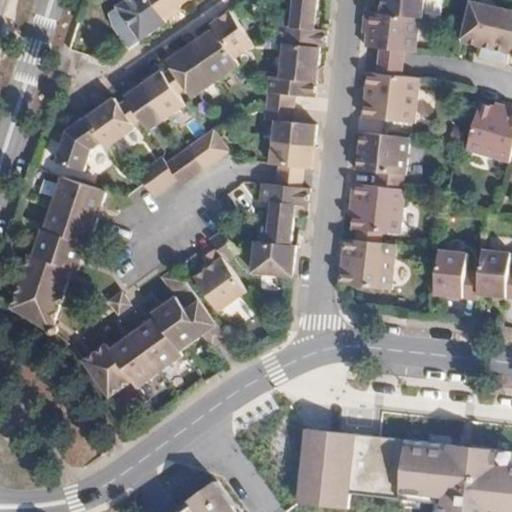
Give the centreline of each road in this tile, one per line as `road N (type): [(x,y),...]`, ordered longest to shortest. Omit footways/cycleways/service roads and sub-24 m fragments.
road 1 (tertiary): [(0,502),(74,497),(105,486),(273,369),(325,350)]
road 2 (residential): [(332,184),(234,172),(167,213),(151,239)]
road 3 (tertiary): [(325,350),(381,347),(511,362)]
road 4 (residential): [(0,171),(53,0)]
road 5 (residential): [(345,61),(511,86)]
road 6 (residential): [(325,350),(318,329),(332,184)]
road 7 (residential): [(332,184),(345,61)]
